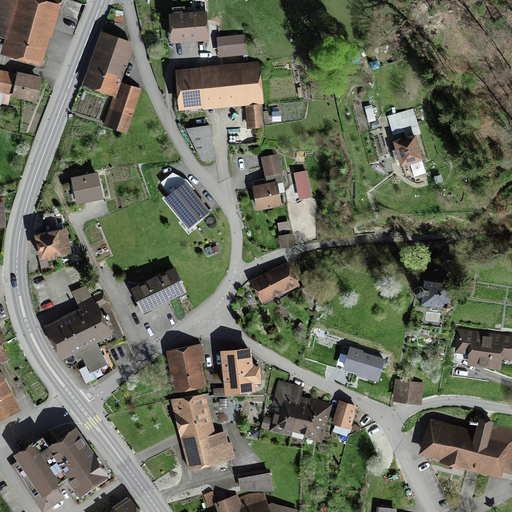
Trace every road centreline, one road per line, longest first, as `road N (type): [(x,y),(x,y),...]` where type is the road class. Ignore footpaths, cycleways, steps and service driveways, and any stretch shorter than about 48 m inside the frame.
road 1 (residential): [(128,0),(154,94),(234,219),(235,275)]
road 2 (primary): [(102,0),(26,202),(17,276)]
road 3 (residential): [(389,419),(227,332),(207,312)]
road 4 (residential): [(207,312),(80,406)]
road 5 (primary): [(17,276),(39,352),(77,403)]
road 6 (primary): [(80,406),(159,511)]
road 7 (residential): [(511,409),(434,400),(389,419)]
